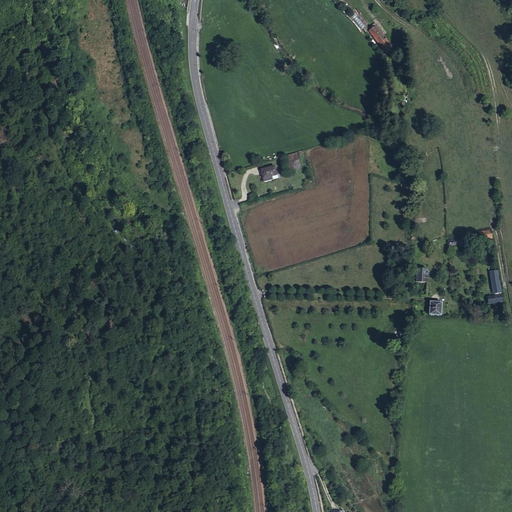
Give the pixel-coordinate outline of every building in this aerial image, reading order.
[(386,56),(394,50),(377,26),(369,32),(386,56)] [(289,171),(301,168),(297,153),(285,156),(289,171)] [(263,179),(276,175),(274,166),(261,170),(263,179)] [(493,238),(490,230),(479,232),(482,244),(485,243),(484,239),(493,238)] [(427,283),(427,270),(416,269),(416,283),(427,283)] [(493,294),(501,293),(498,271),(490,271),(492,282),(491,282),(493,294)] [(502,302),(501,295),(490,296),(491,304),(502,302)] [(441,316),(442,303),(430,302),(429,315),(441,316)]
